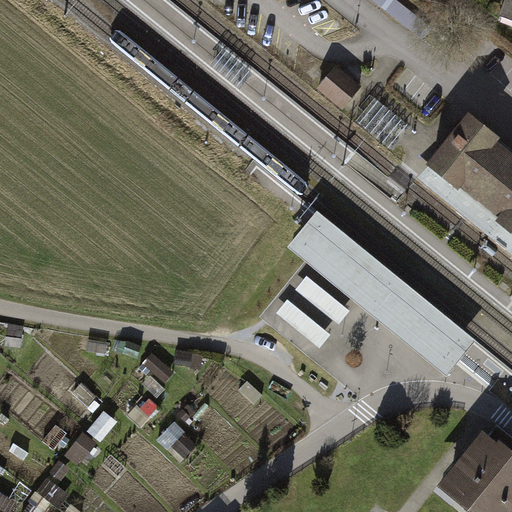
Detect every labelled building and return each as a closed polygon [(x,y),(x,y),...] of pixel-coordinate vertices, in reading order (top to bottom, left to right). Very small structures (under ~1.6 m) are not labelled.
[(511,0),(510,0),(502,20),(511,23),(511,0)] [(363,91),(333,66),(315,88),(344,113),(363,91)] [(511,154),(465,116),(429,160),(511,227),(511,154)] [(511,249),(511,227),(429,160),(418,173),(511,249)] [(289,247),(449,375),(479,338),(320,210),(289,247)] [(295,295),(281,311),(322,346),(353,310),(312,276),(295,295)] [(511,511),(511,444),(490,427),(445,484),(479,511),(511,511)]
